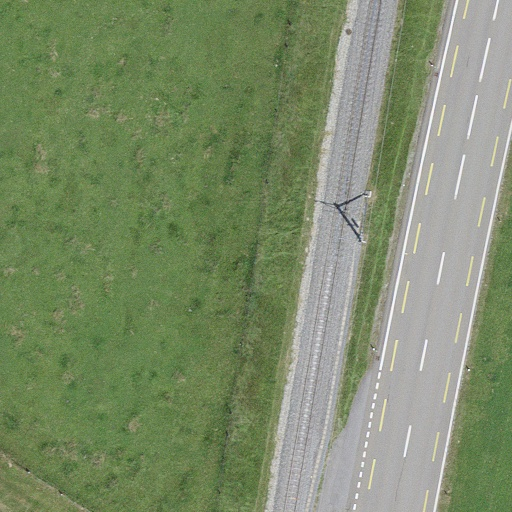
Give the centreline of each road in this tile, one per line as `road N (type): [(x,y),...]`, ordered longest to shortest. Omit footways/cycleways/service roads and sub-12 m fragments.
road 1 (secondary): [(498,0),(395,511)]
road 2 (track): [(405,455),(350,446),(332,511)]
